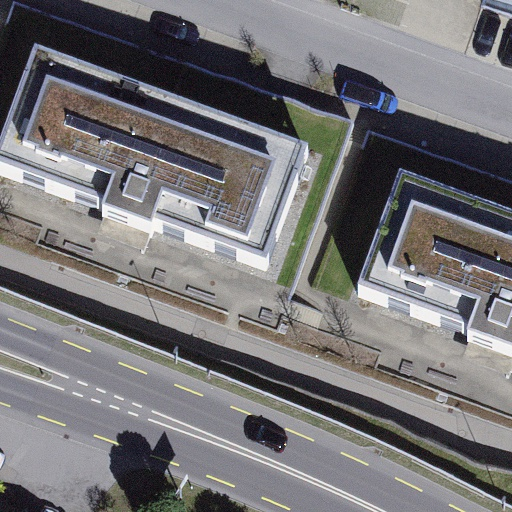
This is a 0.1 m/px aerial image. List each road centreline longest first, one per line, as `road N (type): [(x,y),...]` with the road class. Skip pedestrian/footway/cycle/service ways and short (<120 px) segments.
road 1 (residential): [(201,0),(511,112)]
road 2 (secondary): [(377,511),(85,388)]
